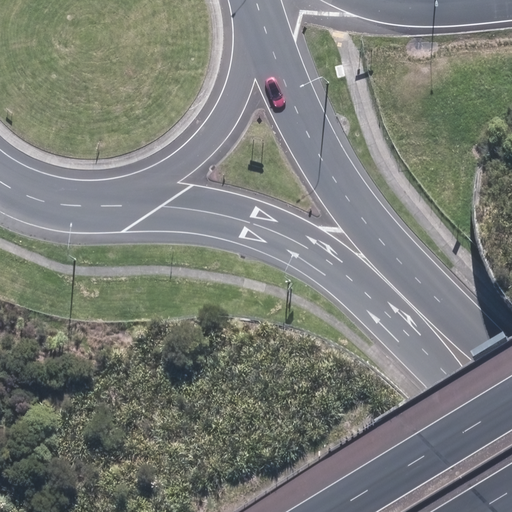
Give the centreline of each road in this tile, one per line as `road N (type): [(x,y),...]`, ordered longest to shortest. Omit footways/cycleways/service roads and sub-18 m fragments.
road 1 (secondary): [(242,10),(283,96),(422,308)]
road 2 (secondary): [(422,308),(323,230),(140,187)]
road 3 (secondary): [(242,10),(237,82),(222,116),(200,146),(140,187)]
road 4 (motorway): [(335,511),(511,404)]
road 5 (secondary): [(140,187),(92,198),(43,195),(0,178)]
road 6 (secondary): [(422,308),(511,397)]
